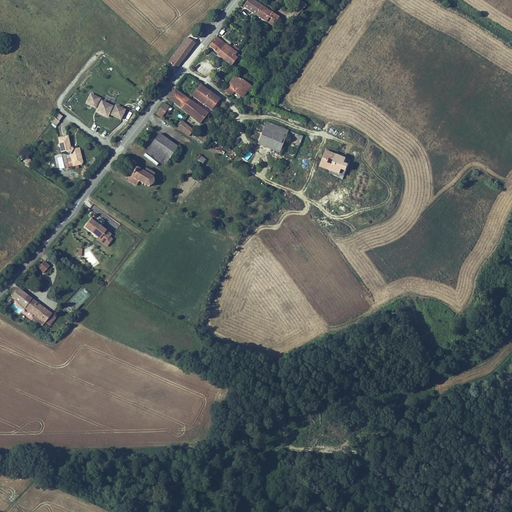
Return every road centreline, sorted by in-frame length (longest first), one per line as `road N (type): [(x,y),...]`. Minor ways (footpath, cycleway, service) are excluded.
road 1 (tertiary): [(236,0),(116,154)]
road 2 (tertiary): [(116,154),(0,292)]
road 3 (track): [(237,117),(279,118),(356,144),(363,158),(354,175)]
road 4 (residential): [(116,154),(60,107),(97,53)]
